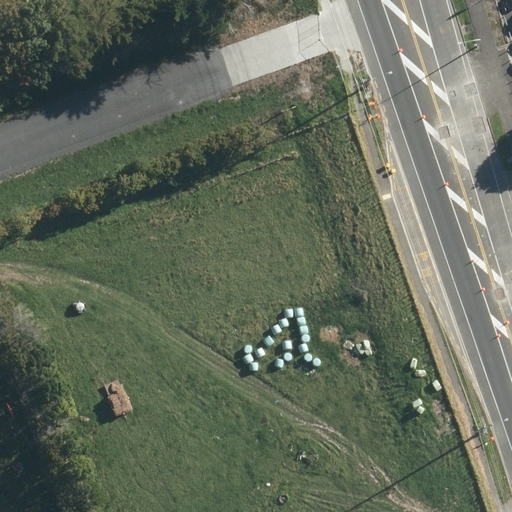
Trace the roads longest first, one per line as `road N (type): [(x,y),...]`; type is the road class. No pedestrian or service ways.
road 1 (track): [(377,0),(331,27),(0,149)]
road 2 (secondary): [(511,340),(404,0)]
